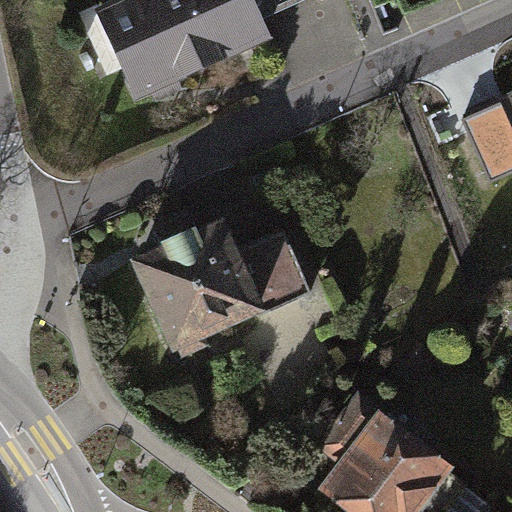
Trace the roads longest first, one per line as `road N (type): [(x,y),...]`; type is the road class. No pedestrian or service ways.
road 1 (residential): [(511,20),(53,219),(16,225)]
road 2 (tertiary): [(68,511),(0,411)]
